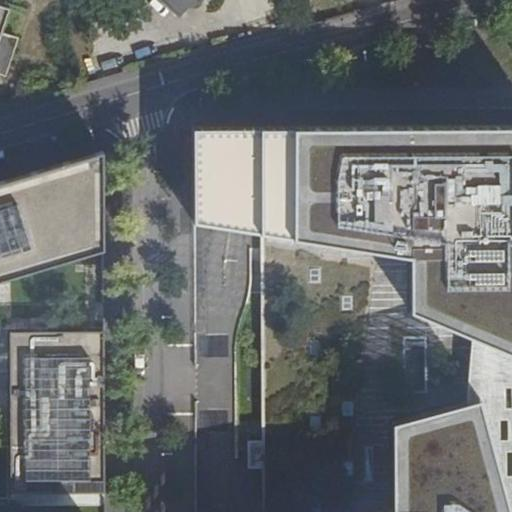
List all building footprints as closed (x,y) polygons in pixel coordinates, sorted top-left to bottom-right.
[(0,0),(0,73),(2,74),(15,36),(0,30),(0,28),(7,8),(0,5),(0,0)] [(165,0),(175,8),(183,0),(165,0)] [(511,511),(509,505),(511,504),(511,503),(511,493),(511,492),(509,491),(505,491),(478,397),(492,344),(511,353),(511,126),(194,128),(195,223),(262,232),(263,438),(249,439),(249,466),(263,466),(263,511),(511,511)] [(0,281),(105,250),(104,151),(7,181),(0,182),(0,281)] [(105,330),(11,331),(11,493),(106,493),(105,330)] [(511,511),(511,353),(492,344),(478,397),(505,491),(509,491),(511,492),(511,493),(511,503),(511,504),(509,505),(511,511)]
